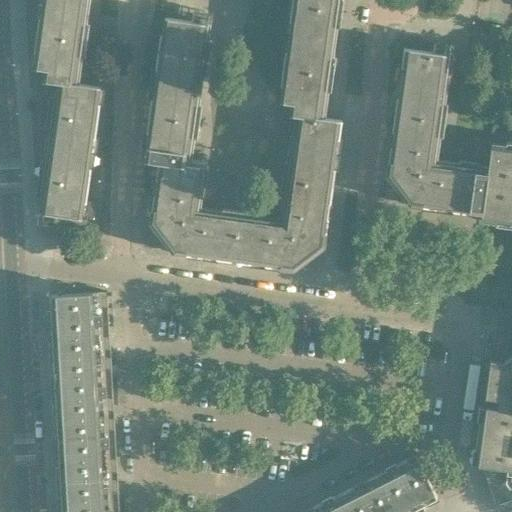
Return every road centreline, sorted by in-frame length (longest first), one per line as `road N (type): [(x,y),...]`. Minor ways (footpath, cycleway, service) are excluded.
road 1 (residential): [(355,311),(376,16)]
road 2 (residential): [(355,311),(447,323),(462,339),(448,511)]
road 3 (residential): [(118,275),(132,0)]
road 4 (tertiary): [(25,511),(11,262)]
road 5 (residential): [(118,275),(355,311)]
road 6 (tertiary): [(11,262),(0,89)]
